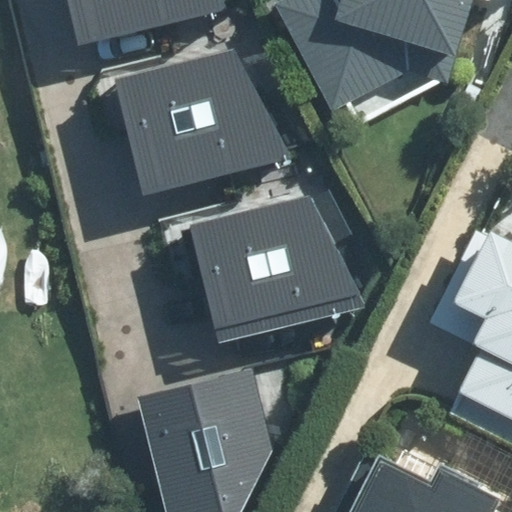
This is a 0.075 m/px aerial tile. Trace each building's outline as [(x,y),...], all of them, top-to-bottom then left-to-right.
[(76,0),(85,29),(200,0),(76,0)] [(441,84),(463,0),(285,0),(275,6),(338,125),(423,80),(441,84)] [(118,67),(146,178),(293,144),(236,37),(118,67)] [(334,173),(195,210),(220,329),(380,290),(370,244),(334,173)] [(511,254),(475,236),(401,384),(511,439),(511,254)] [(253,355),(141,382),(172,511),(235,511),(273,439),(253,355)] [(423,490),(370,464),(345,511),(476,511),(485,496),(433,470),(423,490)]
